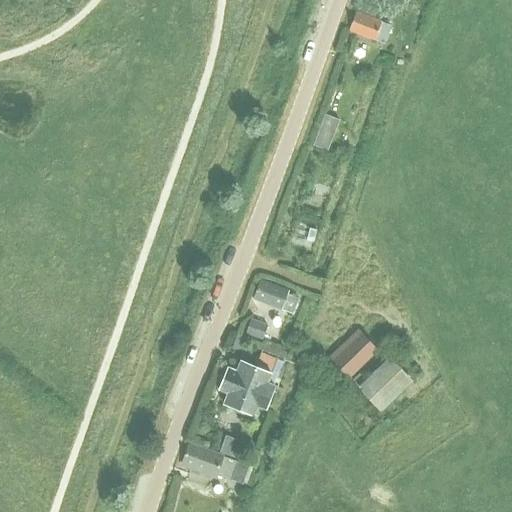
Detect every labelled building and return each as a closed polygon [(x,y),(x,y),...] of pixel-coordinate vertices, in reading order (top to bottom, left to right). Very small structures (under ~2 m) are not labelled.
[(383,45),(390,25),(373,19),(376,13),(368,10),(371,2),(366,0),(360,0),(348,33),(383,45)] [(326,115),(314,146),(316,146),(327,150),(339,120),(326,115)] [(337,147),(334,154),(343,157),(345,150),(337,147)] [(292,315),(298,300),(287,296),(288,291),(260,281),(252,301),(292,315)] [(260,341),(266,326),(249,320),(244,335),(260,341)] [(349,379),(377,352),(359,334),(331,361),(349,379)] [(227,368),(218,390),(227,393),(223,404),(253,416),(257,406),(264,409),(274,386),(266,383),(270,374),(276,359),(260,353),(254,367),(240,362),(236,371),(227,368)] [(380,412),(410,383),(389,361),(359,389),(380,412)] [(226,436),(219,452),(236,459),(242,443),(226,436)] [(216,476),(229,480),(236,461),(189,445),(182,465),(216,477),(216,476)]
